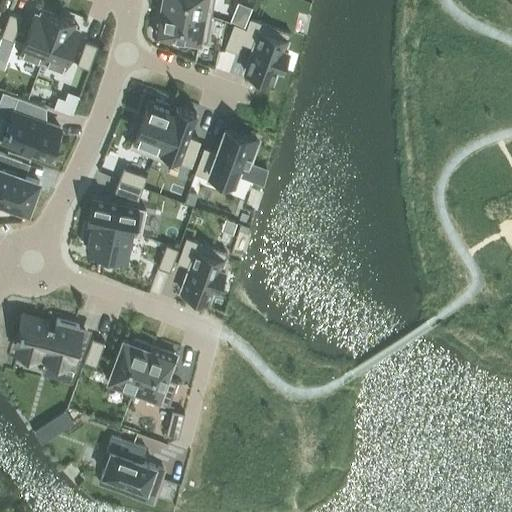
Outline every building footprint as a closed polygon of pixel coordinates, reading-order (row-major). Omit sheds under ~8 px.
[(158,0),(157,6),(211,15),(214,0),(158,0)] [(155,15),(152,32),(207,41),(211,15),(157,6),(157,7),(158,7),(156,15),(155,15)] [(34,11),(18,55),(41,63),(58,15),(42,9),(40,14),(34,11)] [(9,12),(1,36),(13,40),(21,17),(9,12)] [(58,15),(41,63),(63,71),(79,28),(73,25),(74,21),(58,15)] [(246,28),(241,41),(252,46),(244,71),(273,81),(277,68),(281,69),(288,51),(283,49),(290,32),(250,18),(246,28)] [(234,24),(225,47),(237,52),(241,41),(246,28),(234,24)] [(85,40),(77,64),(89,68),(97,44),(85,40)] [(43,106),(15,95),(0,136),(0,138),(46,156),(57,126),(39,119),(43,106)] [(134,135),(130,147),(154,155),(171,108),(167,106),(168,103),(155,98),(154,101),(148,99),(139,123),(136,121),(131,134),(134,135)] [(171,108),(154,155),(177,164),(179,160),(190,164),(199,140),(188,136),(196,113),(175,105),(174,109),(171,108)] [(204,147),(195,171),(207,176),(206,180),(207,180),(231,189),(240,163),(248,166),(257,140),(225,128),(216,152),(215,151),(204,147)] [(0,204),(11,208),(12,205),(28,210),(38,180),(17,172),(22,159),(0,151),(0,204)] [(123,167),(119,178),(142,187),(147,175),(123,167)] [(119,178),(114,190),(138,199),(142,187),(119,178)] [(92,198),(88,220),(91,221),(91,223),(132,232),(132,233),(140,235),(145,209),(92,198)] [(86,228),(83,241),(87,242),(86,248),(110,253),(110,256),(123,259),(124,256),(127,257),(132,233),(132,232),(91,223),(90,228),(86,228)] [(186,237),(177,261),(183,263),(189,265),(180,290),(189,293),(188,294),(200,298),(209,301),(213,288),(218,289),(225,270),(220,268),(226,252),(190,239),(186,237)] [(166,243),(157,267),(169,271),(178,247),(166,243)] [(24,314),(16,345),(18,345),(17,349),(38,355),(40,349),(47,351),(46,357),(76,364),(70,380),(72,380),(88,335),(77,332),(79,324),(56,318),(55,324),(47,322),(48,320),(24,314)] [(92,337),(84,361),(96,365),(104,341),(92,337)] [(123,339),(107,382),(132,391),(150,343),(133,337),(132,342),(123,339)] [(150,343),(132,391),(168,404),(177,380),(166,376),(174,352),(150,343)] [(172,409),(166,433),(178,437),(184,412),(172,409)] [(110,449),(98,481),(132,494),(136,484),(155,492),(164,468),(141,459),(146,448),(111,435),(106,448),(110,449)]
